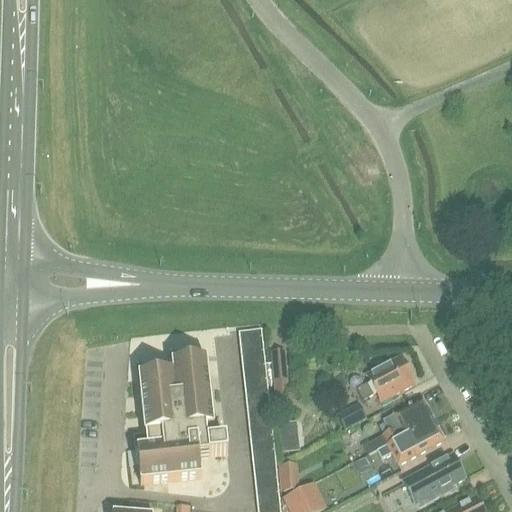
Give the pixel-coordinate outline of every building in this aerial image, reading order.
[(263,346),(261,332),(238,334),(239,348),(263,346)] [(264,360),(263,346),(239,348),(240,351),(241,362),(264,360)] [(269,353),(274,399),(271,399),(273,413),(281,412),(279,400),(288,400),(284,352),(269,353)] [(266,374),(264,360),(241,362),(243,376),(266,374)] [(375,396),(380,405),(413,387),(399,360),(365,378),(369,384),(356,391),(362,403),(375,396)] [(170,364),(171,374),(137,377),(145,450),(136,451),(140,486),(201,480),(199,459),(227,456),(225,441),(208,443),(206,430),(213,429),(206,361),(170,364)] [(267,388),(266,374),(243,376),(244,390),(267,388)] [(268,402),(267,388),(244,390),(246,404),(268,402)] [(362,448),(367,457),(436,420),(426,402),(423,405),(421,401),(392,416),(398,427),(362,448)] [(270,416),(268,402),(246,404),(248,418),(270,416)] [(336,417),(344,432),(365,421),(358,405),(336,417)] [(271,430),(270,416),(248,418),(249,432),(271,430)] [(445,438),(436,420),(367,457),(372,467),(390,458),(396,468),(444,442),(442,440),(445,438)] [(273,444),(271,430),(249,432),(251,447),(273,444)] [(274,458),(273,444),(251,447),(253,461),(274,458)] [(276,473),(274,458),(253,461),(254,475),(276,473)] [(464,481),(451,458),(423,473),(423,474),(402,485),(414,507),(415,507),(416,510),(437,499),(454,490),(452,487),(464,481)] [(279,494),(280,494),(299,492),(296,466),(277,468),(277,473),(279,487),(279,494)] [(277,487),(276,473),(254,475),(256,489),(277,487)] [(278,500),(277,487),(256,489),(257,503),(278,500)] [(322,511),(324,511),(312,487),(284,501),(289,511),(322,511)] [(343,508),(345,511),(365,511),(366,511),(358,499),(343,508)] [(279,511),(278,500),(257,503),(258,511),(279,511)] [(480,511),(474,500),(451,511),(480,511)]
